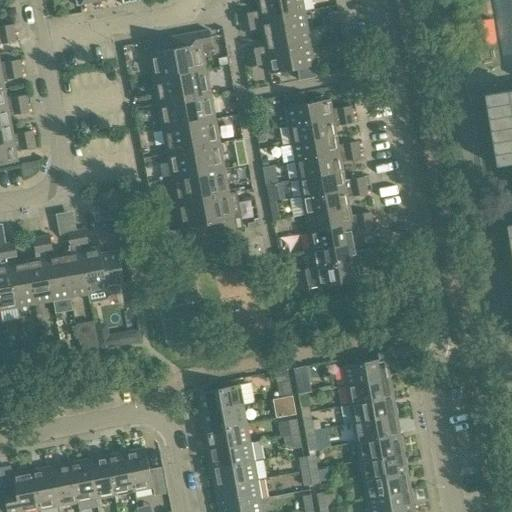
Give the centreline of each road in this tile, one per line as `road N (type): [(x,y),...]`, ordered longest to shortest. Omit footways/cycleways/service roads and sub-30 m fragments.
road 1 (residential): [(382,0),(442,324),(428,390),(451,511)]
road 2 (residential): [(0,441),(156,415),(177,446),(190,511)]
road 3 (residential): [(0,205),(35,198),(61,169),(40,39)]
road 4 (residential): [(40,39),(169,15),(184,0)]
